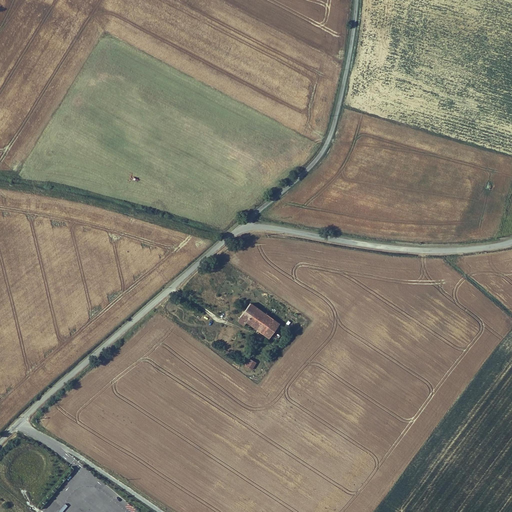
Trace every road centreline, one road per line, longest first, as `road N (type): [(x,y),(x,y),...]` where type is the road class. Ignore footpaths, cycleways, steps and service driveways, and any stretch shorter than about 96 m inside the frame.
road 1 (tertiary): [(20,421),(243,229)]
road 2 (tertiary): [(243,229),(420,251),(511,240)]
road 3 (unclassified): [(243,229),(325,146),(356,0)]
road 4 (unclassified): [(20,421),(161,511)]
